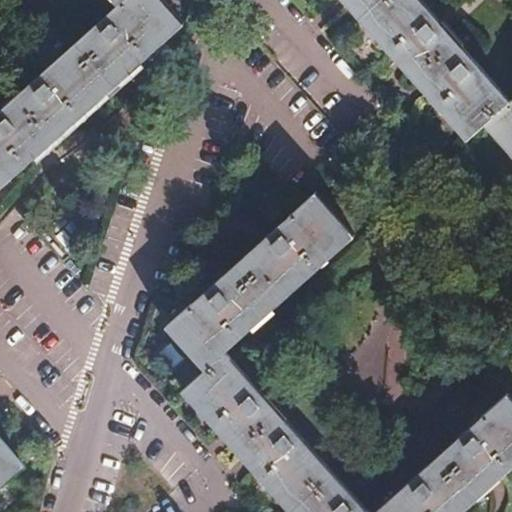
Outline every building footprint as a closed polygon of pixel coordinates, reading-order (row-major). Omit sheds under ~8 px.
[(156,0),(112,0),(109,3),(80,30),(0,100),(0,177),(177,22),(156,0)] [(480,123),(509,98),(419,0),(340,0),(465,137),(480,123)] [(511,95),(509,98),(480,123),(511,157),(511,95)] [(161,325),(200,368),(220,350),(350,233),(312,191),(161,325)] [(368,511),(220,350),(200,368),(176,390),(288,511),(368,511)] [(453,511),(511,460),(511,393),(507,388),(368,511),(453,511)] [(0,475),(15,461),(0,444),(0,475)]
